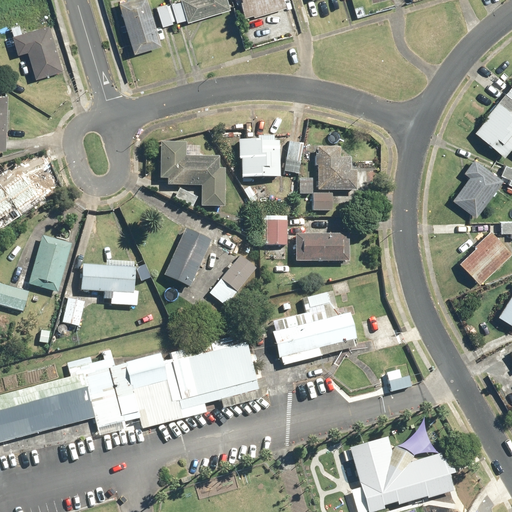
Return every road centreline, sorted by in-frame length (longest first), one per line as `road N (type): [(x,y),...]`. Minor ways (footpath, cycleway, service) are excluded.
road 1 (residential): [(511,472),(419,302),(406,214),(419,127)]
road 2 (residential): [(107,119),(254,86),(298,88),(419,127)]
road 3 (residential): [(107,119),(117,167),(108,181),(81,176),(75,137),(87,125)]
road 4 (residential): [(419,127),(457,64),(511,15)]
road 5 (residential): [(75,0),(107,119)]
